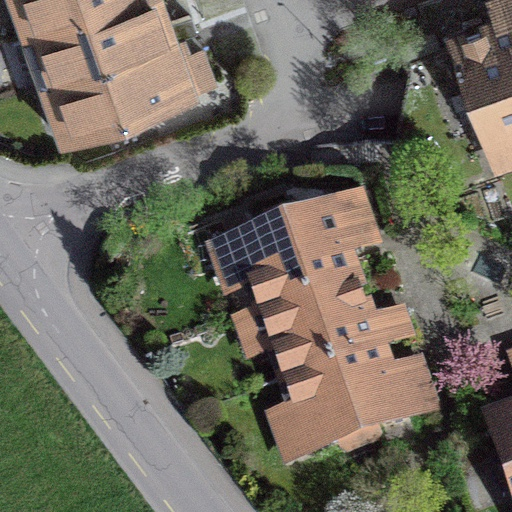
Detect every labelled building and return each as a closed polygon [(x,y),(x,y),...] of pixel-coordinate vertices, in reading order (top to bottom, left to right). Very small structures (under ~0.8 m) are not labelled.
[(29,0),(39,27),(118,0),(29,0)] [(58,80),(171,40),(156,0),(118,0),(39,27),(58,80)] [(511,132),(511,0),(490,0),(500,27),(458,41),(493,139),(511,132)] [(171,40),(58,80),(76,133),(189,93),(171,40)] [(263,313),(350,282),(339,250),(346,247),(332,211),(300,222),(297,215),(289,213),(269,218),(265,226),(268,234),(238,245),(263,313)] [(286,379),(374,347),(350,282),(263,313),(286,379)] [(374,347),(286,379),(311,447),(340,437),(342,444),(352,448),(372,441),(373,433),(371,426),(405,413),(392,376),(385,378),(374,347)] [(511,418),(495,425),(511,474),(511,418)]
